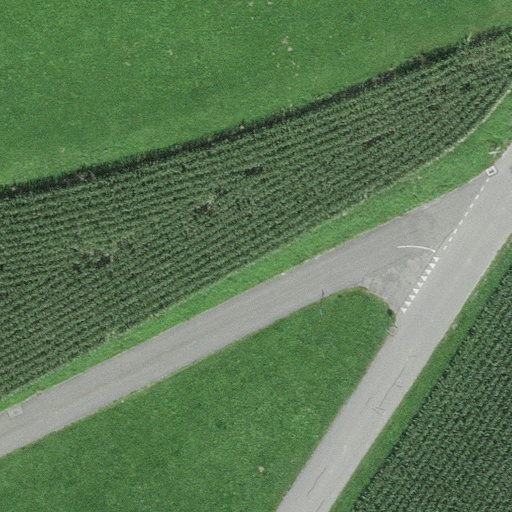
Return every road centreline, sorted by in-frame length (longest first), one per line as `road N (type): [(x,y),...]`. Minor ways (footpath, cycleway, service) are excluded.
road 1 (unclassified): [(0,437),(364,259),(419,248),(463,267)]
road 2 (residential): [(463,267),(306,511)]
